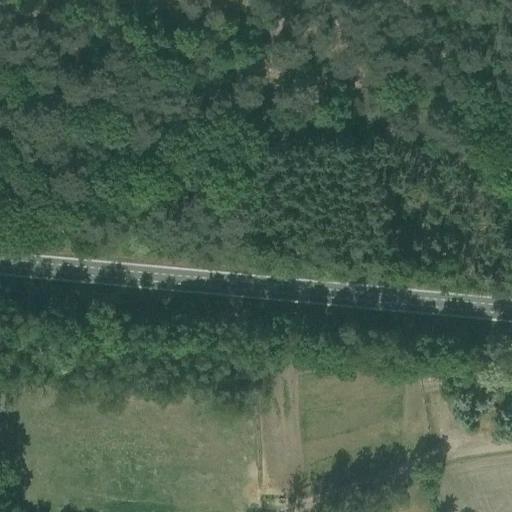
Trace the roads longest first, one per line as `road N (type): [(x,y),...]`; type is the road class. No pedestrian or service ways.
road 1 (tertiary): [(0,262),(511,309)]
road 2 (track): [(511,112),(244,59)]
